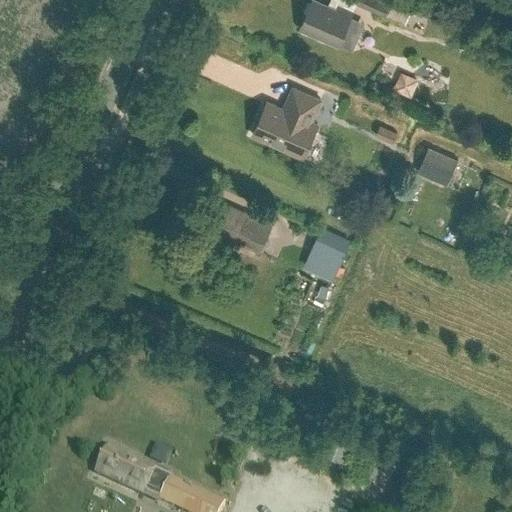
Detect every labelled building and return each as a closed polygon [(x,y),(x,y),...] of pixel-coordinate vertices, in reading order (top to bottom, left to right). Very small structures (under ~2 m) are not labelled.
[(336,9),(314,0),(312,0),(300,29),(338,46),(353,13),(338,6),(336,9)] [(386,16),(392,4),(382,0),(358,0),(357,4),(386,16)] [(311,120),(320,98),(293,86),(283,108),(267,101),(252,134),(303,156),(317,123),(311,120)] [(392,143),(397,132),(380,125),(375,135),(392,143)] [(447,185),(458,159),(429,146),(418,172),(447,185)] [(271,224),(223,202),(220,209),(217,208),(210,223),(213,224),(211,229),(259,251),(271,224)] [(305,260),(337,274),(344,259),(352,238),(321,224),(305,260)] [(331,302),(338,287),(328,283),(321,297),(331,302)] [(106,451),(98,468),(114,476),(112,479),(144,495),(148,488),(162,494),(159,499),(185,511),(219,511),(224,504),(206,495),(170,478),(155,471),(156,470),(111,448),(109,453),(106,451)]
